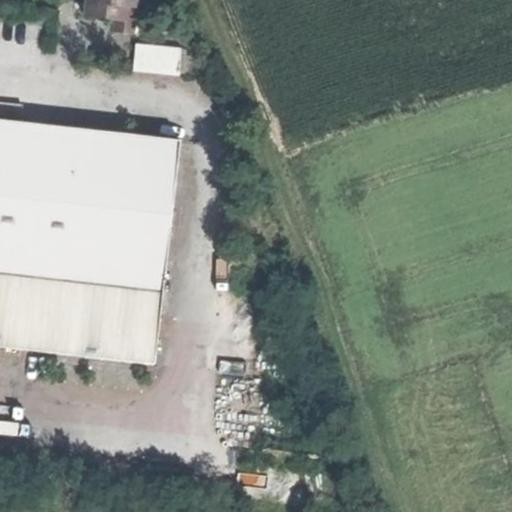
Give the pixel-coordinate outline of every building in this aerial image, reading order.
[(89,43),(118,46),(119,33),(133,34),(135,0),(93,0),(93,4),(89,43)] [(119,33),(118,46),(117,58),(130,60),(133,34),(119,33)] [(180,73),(181,52),(137,50),(136,71),(180,73)] [(0,123),(0,275),(165,293),(181,143),(0,123)] [(165,293),(0,275),(0,347),(157,365),(165,293)]
